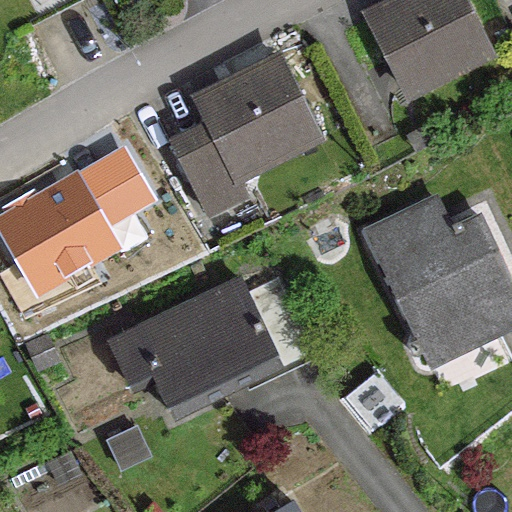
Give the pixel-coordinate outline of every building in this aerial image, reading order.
[(484,52),(457,0),(405,0),(366,21),(403,93),(484,52)] [(314,136),(277,62),(194,104),(206,128),(168,147),(202,214),(242,194),(233,177),(314,136)] [(152,198),(124,149),(0,220),(0,226),(39,294),(118,248),(105,225),(152,198)] [(420,353),(426,366),(511,323),(511,291),(478,220),(459,229),(457,223),(448,227),(452,235),(439,241),(423,207),(364,235),(414,342),(406,346),(411,357),(420,353)] [(149,377),(167,415),(273,364),(278,375),(310,360),(273,281),(244,295),(239,284),(108,346),(126,387),(149,377)] [(43,339),(24,347),(34,370),(53,362),(43,339)] [(139,433),(105,448),(118,477),(151,463),(139,433)]
